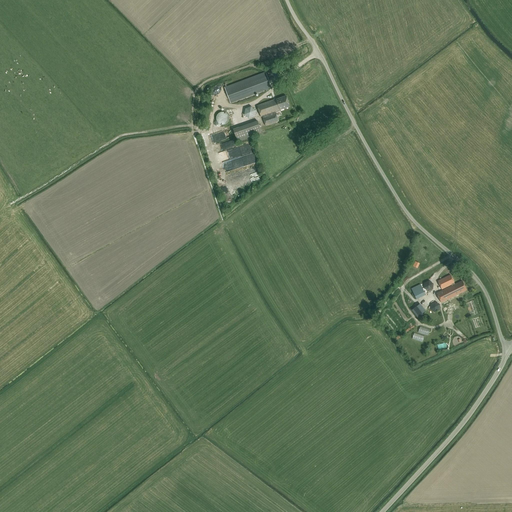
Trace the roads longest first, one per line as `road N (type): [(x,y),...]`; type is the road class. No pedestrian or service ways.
road 1 (unclassified): [(507,354),(483,288),(396,197),(286,0)]
road 2 (unclassified): [(381,511),(459,427),(507,354)]
